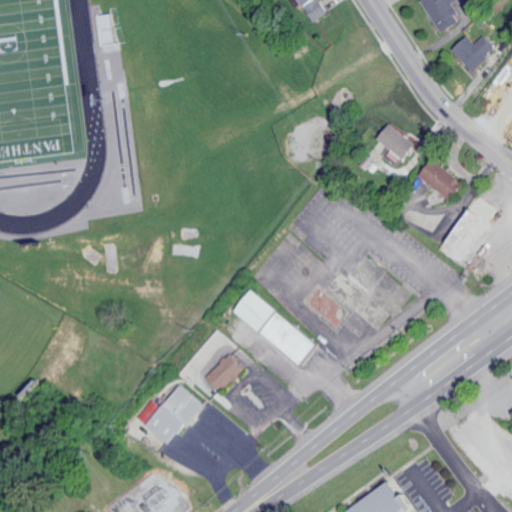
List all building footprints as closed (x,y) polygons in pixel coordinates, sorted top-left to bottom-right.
[(293,0),(298,7),(306,2),(317,21),(332,12),(324,0),(293,0)] [(462,21),(451,3),(457,0),(423,0),(442,32),(462,21)] [(476,72),(491,58),(487,54),(496,46),(486,35),(476,43),(469,35),(454,49),(476,72)] [(408,158),(419,142),(392,124),(381,140),(408,158)] [(404,158),(391,147),(385,155),(398,166),(404,158)] [(467,184),(437,158),(423,174),(454,200),(467,184)] [(491,219),(472,207),(446,250),(452,253),(455,248),(471,257),(482,239),(479,237),(491,219)] [(306,364),(323,342),(254,290),(237,312),(306,364)] [(208,376),(222,391),(247,367),(233,352),(208,376)] [(176,445),(207,403),(181,384),(150,427),(176,445)] [(415,511),(395,481),(349,511),(415,511)]
